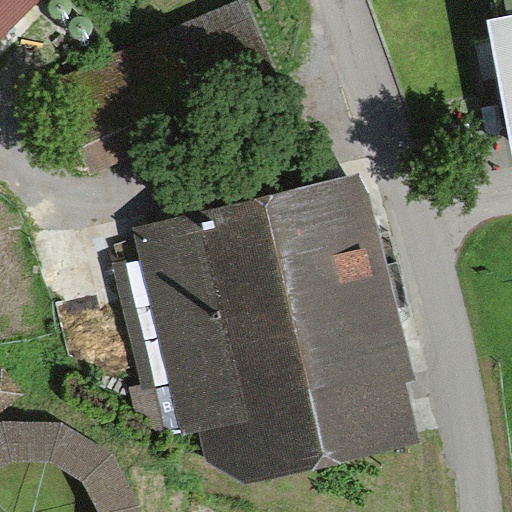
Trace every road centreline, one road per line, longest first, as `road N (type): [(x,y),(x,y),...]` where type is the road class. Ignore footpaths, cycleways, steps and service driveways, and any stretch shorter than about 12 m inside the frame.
road 1 (unclassified): [(340,0),(454,371),(481,511)]
road 2 (track): [(380,131),(174,200),(92,201),(0,165)]
